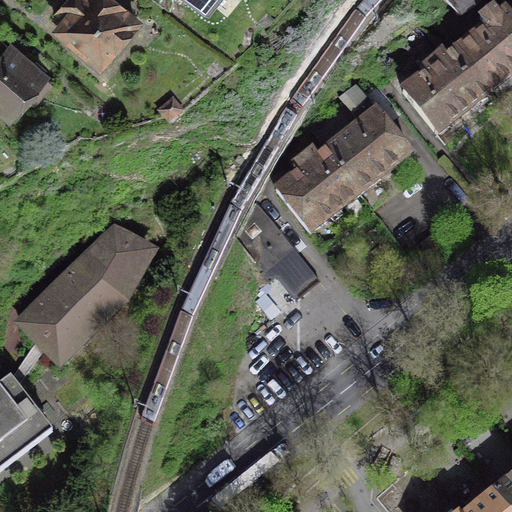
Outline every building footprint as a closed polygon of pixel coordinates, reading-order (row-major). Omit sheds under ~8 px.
[(133,20),(110,0),(70,0),(53,21),(74,39),(73,43),(80,49),(86,49),(103,64),(119,46),(115,41),(133,20)] [(192,0),(206,12),(215,0),(192,0)] [(446,0),(458,15),(476,0),(446,0)] [(499,104),(511,94),(511,18),(505,10),(499,16),(493,8),(480,18),(486,26),(456,50),(490,93),(499,104)] [(437,135),(490,93),(456,50),(446,57),(419,23),(397,40),(424,75),(402,92),(433,130),(437,135)] [(0,105),(15,119),(34,97),(36,99),(50,82),(0,39),(0,105)] [(360,195),(410,155),(387,126),(400,115),(374,83),(361,93),(356,86),(340,100),(344,105),(307,130),(360,195)] [(169,119),(180,109),(172,99),(159,110),(169,119)] [(299,173),(276,191),(310,234),(360,195),(307,130),(302,124),(285,155),(299,173)] [(268,283),(275,277),(295,302),(319,281),(256,202),(235,237),(263,271),(261,273),(268,283)] [(112,233),(21,325),(37,342),(45,349),(59,364),(124,299),(150,254),(112,233)] [(0,472),(52,432),(16,386),(45,349),(37,342),(10,379),(0,386),(0,472)] [(511,511),(511,476),(494,491),(511,511)] [(511,511),(494,491),(468,511),(511,511)]
